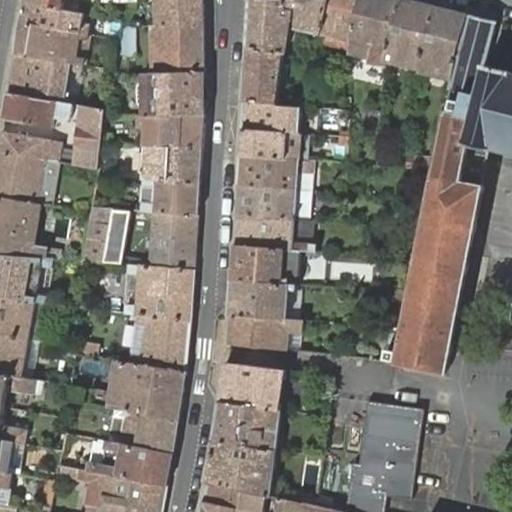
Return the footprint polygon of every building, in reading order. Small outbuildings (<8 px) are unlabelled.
[(91,34),(96,35),(98,25),(93,24),(95,15),(80,12),(66,10),(66,0),(26,0),(23,21),(91,34)] [(206,23),(205,0),(159,0),(160,4),(154,5),(155,11),(160,11),(160,21),(155,21),(155,25),(206,23)] [(253,0),(250,46),(286,52),(287,52),(291,27),(322,35),(330,0),(253,0)] [(360,0),(330,0),(322,35),(328,36),(326,43),(344,47),(345,40),(352,41),(354,29),(360,0)] [(372,62),(387,65),(388,59),(402,0),(360,0),(354,29),(352,41),(350,50),(373,55),(372,62)] [(421,68),(436,6),(412,0),(402,0),(388,59),(395,61),(413,66),(421,68)] [(459,55),(470,14),(436,6),(421,68),(454,78),(459,55)] [(456,140),(493,149),(494,149),(494,148),(511,152),(511,71),(487,65),(499,21),(470,14),(459,55),(454,78),(452,89),(468,93),(462,115),(456,140)] [(90,42),(91,34),(23,21),(17,53),(84,65),(86,65),(87,57),(80,56),(83,40),(90,42)] [(207,72),(206,23),(155,25),(155,31),(156,73),(162,73),(207,72)] [(125,27),(122,40),(119,57),(117,70),(116,75),(132,74),(132,69),(126,69),(128,57),(136,57),(136,26),(125,27)] [(286,52),(250,46),(247,100),(279,103),(281,81),(284,63),(286,52)] [(84,65),(17,53),(10,93),(74,104),(78,104),(84,65)] [(207,113),(207,72),(162,73),(156,73),(145,74),(146,115),(207,113)] [(10,93),(6,119),(55,127),(56,116),(72,119),(74,104),(10,93)] [(247,100),(244,129),(302,133),(304,105),(279,103),(247,100)] [(77,164),(100,168),(103,145),(106,116),(107,110),(84,105),(82,123),(78,158),(62,155),(64,142),(3,132),(0,151),(49,159),(61,162),(77,164)] [(456,140),(462,115),(448,111),(436,169),(431,199),(425,228),(419,258),(413,292),(406,328),(403,341),(399,363),(449,372),(453,351),(486,185),(493,149),(456,140)] [(150,127),(148,147),(204,148),(207,113),(146,115),(140,115),(139,126),(150,127)] [(244,129),(243,155),(300,159),(302,133),(244,129)] [(146,178),(202,182),(204,148),(148,147),(148,152),(139,151),(138,168),(137,177),(146,178)] [(0,196),(42,204),(54,206),(61,162),(49,159),(0,151),(0,196)] [(300,159),(243,155),(241,184),(298,189),(314,190),(317,160),(300,159)] [(156,211),(200,214),(202,182),(146,178),(146,185),(145,203),(144,210),(156,211)] [(296,219),(308,220),(309,196),(314,197),(314,190),(298,189),(241,184),(239,214),(296,219)] [(55,258),(60,258),(61,251),(35,246),(40,215),(42,204),(0,196),(0,253),(45,257),(55,258)] [(114,222),(116,208),(95,207),(94,213),(87,261),(91,261),(107,263),(109,249),(114,250),(115,245),(124,246),(127,225),(114,222)] [(197,270),(200,214),(156,211),(154,240),(148,240),(148,248),(153,248),(152,266),(197,270)] [(306,251),(318,252),(319,243),(311,243),(312,228),(307,227),(308,220),(296,219),(239,214),(236,245),(294,250),(301,250),(306,251)] [(290,283),(298,284),(301,255),(301,250),(294,250),(236,245),(234,280),(290,283)] [(0,294),(38,301),(48,303),(49,296),(39,294),(43,266),(54,268),(55,258),(45,257),(0,253),(0,294)] [(130,264),(141,265),(142,254),(119,253),(117,263),(130,264)] [(193,321),(197,270),(152,266),(141,265),(130,264),(129,274),(141,274),(138,305),(128,304),(127,313),(139,315),(193,321)] [(234,280),(232,315),(288,319),(290,289),(298,290),(298,284),(290,283),(234,280)] [(395,291),(388,327),(394,327),(406,328),(413,292),(395,291)] [(0,294),(0,333),(31,339),(38,301),(0,294)] [(188,371),(193,321),(139,315),(138,322),(133,356),(132,363),(188,371)] [(232,315),(230,343),(289,350),(290,331),(305,332),(305,329),(313,329),(314,321),(306,320),(288,319),(232,315)] [(0,333),(0,373),(12,375),(25,377),(31,339),(0,333)] [(78,348),(78,354),(99,358),(101,348),(79,344),(78,348)] [(77,358),(78,354),(78,348),(68,346),(67,356),(77,358)] [(180,421),(188,371),(132,363),(118,361),(113,392),(94,388),(92,403),(111,407),(116,408),(143,413),(180,421)] [(287,379),(289,369),(228,362),(221,402),(283,410),(284,403),(287,379)] [(37,394),(39,380),(25,377),(12,375),(0,373),(0,405),(6,407),(10,390),(37,394)] [(280,428),(283,410),(221,402),(214,441),(278,449),(280,434),(280,428)] [(425,408),(370,402),(363,464),(355,463),(348,511),(386,511),(388,495),(414,497),(425,408)] [(3,424),(6,407),(0,405),(0,438),(1,439),(12,441),(17,441),(28,444),(30,429),(3,424)] [(175,454),(180,421),(143,413),(116,408),(111,441),(134,445),(138,445),(175,454)] [(0,438),(0,470),(7,472),(11,472),(17,441),(12,441),(1,439),(0,438)] [(169,485),(175,454),(138,445),(134,445),(111,441),(108,440),(100,439),(96,462),(91,461),(90,469),(95,471),(109,474),(169,485)] [(277,459),(279,450),(278,449),(214,441),(208,481),(269,495),(273,496),(274,489),(276,468),(277,459)] [(163,511),(169,485),(109,474),(95,471),(90,469),(81,467),(79,478),(93,481),(89,503),(92,504),(90,511),(163,511)] [(0,470),(0,502),(11,504),(14,489),(13,488),(16,474),(11,472),(7,472),(0,470)] [(53,511),(58,481),(49,479),(43,510),(53,511)] [(204,501),(255,511),(265,511),(269,495),(208,481),(204,501)] [(301,511),(303,503),(281,498),(277,511),(301,511)] [(255,511),(204,501),(201,511),(255,511)] [(0,511),(15,511),(16,510),(23,511),(24,506),(11,504),(0,502),(0,511)] [(323,511),(325,508),(318,506),(303,503),(301,511),(323,511)]
